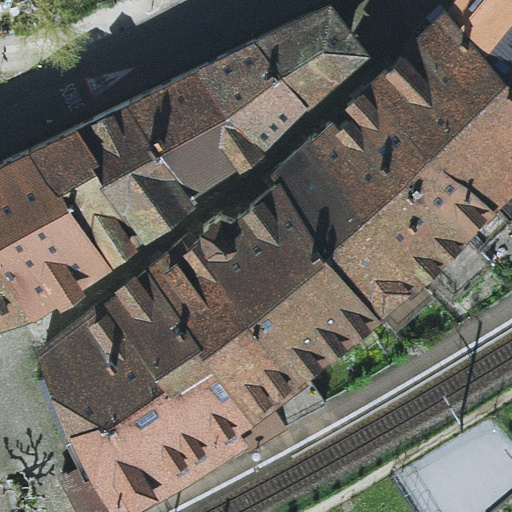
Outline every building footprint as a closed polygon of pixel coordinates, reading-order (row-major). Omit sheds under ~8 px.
[(511,0),(457,0),(451,8),(511,71),(511,0)] [(315,8),(258,36),(304,91),(346,52),(315,8)] [(485,193),(511,219),(511,217),(511,71),(451,8),(373,80),(485,193)] [(258,36),(205,62),(257,135),(304,91),(258,36)] [(205,62),(131,98),(196,179),(257,135),(205,62)] [(461,226),(481,247),(511,219),(485,193),(373,80),(348,103),(355,110),(458,222),(461,226)] [(144,217),(196,179),(131,98),(80,123),(133,226),(135,224),(141,229),(149,223),(144,217)] [(332,116),(312,134),(320,142),(423,264),(453,299),(493,260),(481,247),(461,226),(458,222),(355,110),(338,126),(332,116)] [(103,246),(133,226),(80,123),(30,147),(103,246)] [(281,176),(375,306),(423,264),(320,142),(281,176)] [(0,161),(0,263),(26,306),(108,252),(103,246),(30,147),(0,161)] [(203,224),(204,234),(299,364),(375,306),(281,176),(235,215),(221,210),(203,224)] [(299,364),(204,234),(157,271),(210,350),(250,409),(230,422),(244,443),(275,428),(257,403),(263,398),(282,424),(326,401),(299,364)] [(0,310),(0,311),(26,306),(0,263),(0,310)] [(168,373),(210,350),(157,271),(152,263),(114,295),(168,373)] [(44,351),(76,424),(168,373),(114,295),(44,351)] [(62,473),(82,511),(123,511),(127,510),(128,511),(129,511),(231,452),(217,431),(230,422),(250,409),(210,350),(168,373),(76,424),(92,457),(62,473)]
